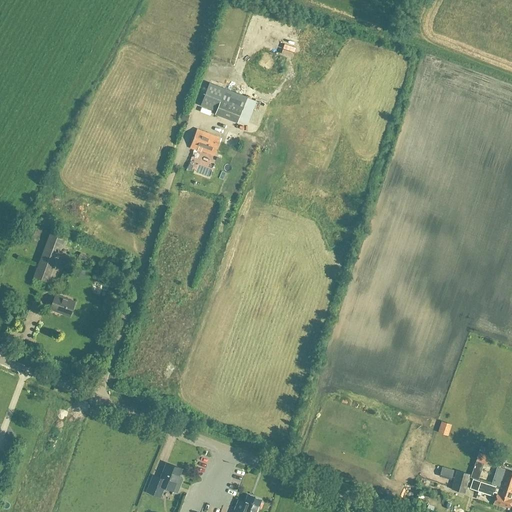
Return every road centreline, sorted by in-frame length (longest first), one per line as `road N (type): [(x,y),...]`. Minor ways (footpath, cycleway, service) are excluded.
road 1 (unclassified): [(400,511),(0,360)]
road 2 (unknown): [(95,396),(161,204)]
